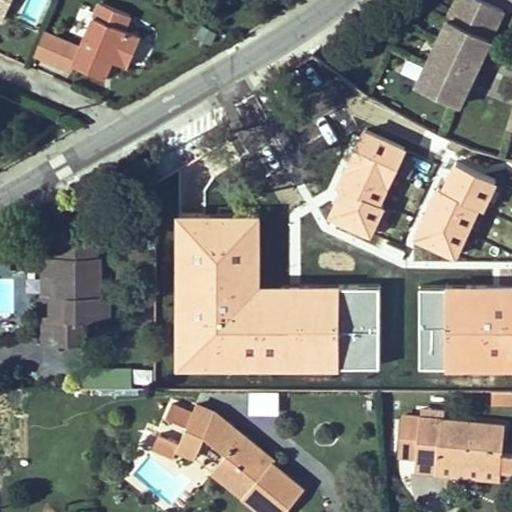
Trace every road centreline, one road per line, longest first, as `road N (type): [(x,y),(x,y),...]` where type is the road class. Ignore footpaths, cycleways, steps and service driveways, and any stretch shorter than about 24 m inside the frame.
road 1 (tertiary): [(341,0),(0,205)]
road 2 (unknown): [(302,189),(320,191),(389,150),(433,156),(484,213),(511,270)]
road 3 (unknown): [(302,189),(278,278),(287,322),(324,343),(413,346)]
road 4 (unknown): [(0,62),(89,99),(133,130)]
road 5 (unknown): [(227,73),(302,189)]
